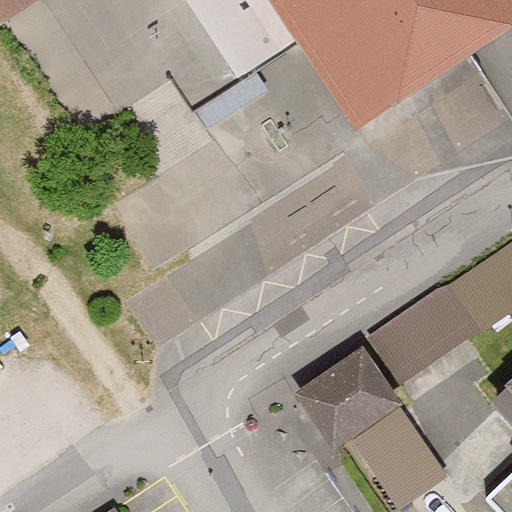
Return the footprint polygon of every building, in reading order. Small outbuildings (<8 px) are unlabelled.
[(0,0),(0,19),(29,0),(0,0)] [(511,0),(270,0),(355,129),(511,27),(511,0)] [(511,302),(511,247),(371,338),(397,377),(511,302)] [(332,448),(395,407),(360,354),(297,396),(332,448)] [(511,511),(511,383),(506,389),(511,395),(511,464),(509,468),(511,470),(511,475),(486,501),(497,511),(511,511)] [(399,509),(445,478),(401,411),(354,443),(399,509)]
